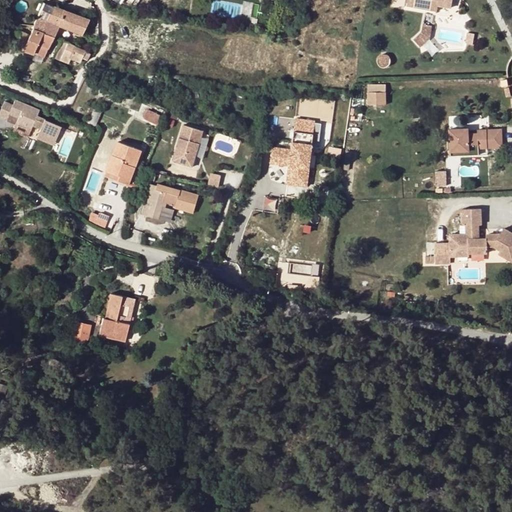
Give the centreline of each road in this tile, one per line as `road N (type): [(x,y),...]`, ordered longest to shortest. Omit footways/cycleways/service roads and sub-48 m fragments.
road 1 (residential): [(0,173),(89,231),(192,262),(285,304),(511,341)]
road 2 (residential): [(98,0),(105,20),(100,52),(64,104),(0,79)]
